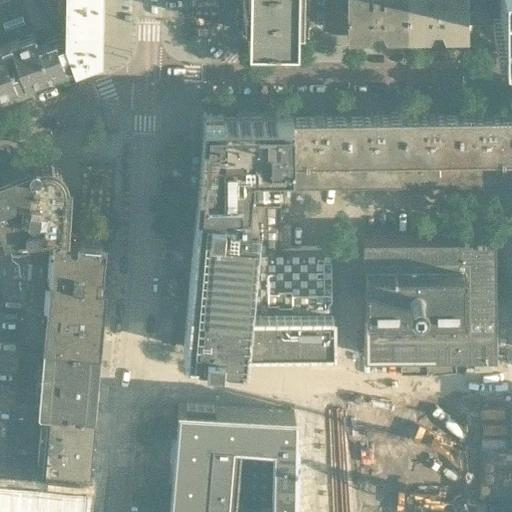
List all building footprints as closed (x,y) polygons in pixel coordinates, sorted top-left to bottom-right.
[(42,52),(37,39),(22,0),(0,0),(0,87),(48,69),(42,52)] [(100,50),(100,0),(22,0),(37,39),(42,52),(48,69),(100,50)] [(223,25),(223,0),(202,0),(202,24),(223,25)] [(308,0),(241,0),(241,14),(241,30),(308,31),(308,0)] [(406,32),(405,0),(345,0),(346,32),(368,32),(372,24),(377,24),(381,24),(384,32),(406,32)] [(465,11),(465,0),(405,0),(406,32),(428,31),(431,23),(440,23),(443,31),(465,31),(465,11)] [(511,0),(465,0),(465,11),(497,10),(498,20),(501,20),(501,17),(511,16),(511,0)] [(511,182),(511,110),(458,111),(459,183),(511,182)] [(403,183),(403,111),(346,112),(347,184),(403,183)] [(459,183),(458,111),(403,111),(403,183),(459,183)] [(291,184),(291,150),(290,112),(203,113),(202,117),(195,201),(279,200),(279,184),(291,184)] [(347,184),(346,112),(290,112),(291,150),(291,184),(347,184)] [(0,228),(4,240),(65,231),(65,223),(64,223),(64,212),(66,212),(68,187),(67,187),(67,185),(66,185),(66,182),(64,182),(60,170),(50,163),(29,162),(0,172),(0,228)] [(333,311),(333,245),(279,246),(279,200),(195,201),(182,346),(242,352),(242,350),(244,350),(244,348),(266,347),(266,351),(268,351),(268,348),(274,348),(274,351),(276,351),(276,348),(298,347),(298,350),(300,350),(300,347),(306,347),(306,351),(308,350),(308,347),(330,347),(330,349),(334,349),(334,311),(333,311)] [(363,354),(494,353),(493,230),(462,231),(462,235),(457,235),(457,234),(362,235),(363,354)] [(98,309),(104,240),(75,237),(75,238),(64,238),(65,231),(4,240),(0,241),(0,284),(6,302),(22,303),(98,309)] [(98,309),(22,303),(19,339),(43,341),(95,346),(98,309)] [(89,410),(95,346),(43,341),(37,404),(89,410)] [(84,473),(89,410),(37,404),(13,403),(9,450),(33,452),(32,469),(84,473)] [(178,403),(168,511),(291,511),(293,410),(178,403)] [(342,408),(340,511),(462,511),(465,410),(342,408)] [(33,452),(9,450),(8,466),(32,469),(33,452)] [(0,465),(0,511),(80,511),(84,473),(32,469),(8,466),(0,465)]
